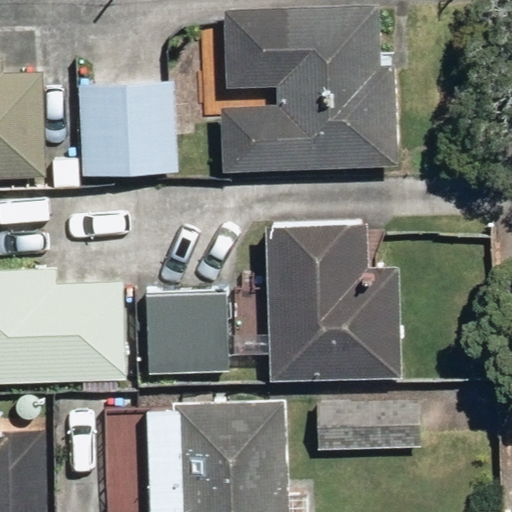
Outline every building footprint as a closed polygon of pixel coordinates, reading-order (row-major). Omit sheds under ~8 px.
[(380,8),(229,6),(228,78),(278,79),(278,99),(229,98),(228,161),(400,164),(402,51),(380,51),(380,8)] [(177,77),(86,75),(84,165),(176,167),(177,77)] [(278,272),(240,273),(242,348),(277,347),(277,373),(403,370),(400,264),(373,265),(371,212),(277,215),(278,272)] [(0,380),(131,380),(129,219),(22,219),(23,263),(0,263),(0,380)] [(233,289),(154,287),(152,369),(232,370),(233,289)] [(423,394),(317,393),(317,442),(423,443),(423,394)] [(291,511),(291,396),(154,395),(154,511),(291,511)] [(0,511),(52,511),(51,419),(0,420),(0,511)]
